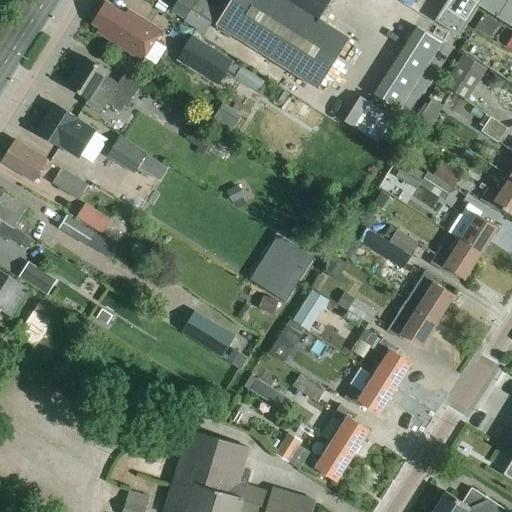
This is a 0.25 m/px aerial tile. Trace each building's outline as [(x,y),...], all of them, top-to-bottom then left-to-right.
[(205,36),(220,13),(200,0),(199,0),(185,22),(205,36)] [(318,93),(352,42),(323,23),(338,0),(235,0),(217,28),(318,93)] [(511,0),(444,0),(433,19),(457,34),(477,4),(511,26),(511,0)] [(125,16),(106,3),(93,24),(100,28),(97,32),(141,61),(160,31),(129,11),(125,16)] [(484,16),(475,30),(491,40),(499,26),(484,16)] [(424,20),(383,90),(412,107),(453,37),(424,20)] [(192,37),(177,61),(217,87),(233,63),(192,37)] [(444,88),(465,101),(485,69),(465,56),(444,88)] [(117,85),(104,76),(106,72),(85,58),(68,86),(88,99),(85,105),(99,114),(106,103),(119,111),(123,104),(128,106),(142,84),(124,73),(117,85)] [(240,75),(262,88),(269,75),(247,63),(240,75)] [(367,91),(367,90),(358,85),(342,109),(375,131),(391,107),(367,91)] [(38,134),(78,159),(93,135),(74,124),(77,120),(56,106),(38,134)] [(498,144),(507,130),(492,120),(483,134),(498,144)] [(147,156),(148,155),(120,138),(108,158),(135,175),(138,170),(147,156)] [(34,183),(47,162),(16,142),(2,163),(34,183)] [(155,161),(147,156),(138,170),(146,174),(155,161)] [(443,163),(434,177),(454,189),(463,175),(443,163)] [(405,165),(397,177),(417,190),(420,186),(425,178),(405,165)] [(79,202),(88,187),(61,170),(52,186),(79,202)] [(445,202),(453,190),(427,174),(425,178),(420,186),(445,202)] [(511,216),(511,177),(510,177),(497,197),(487,190),(479,201),(494,211),(496,207),(511,216)] [(227,193),(233,204),(244,198),(238,187),(227,193)] [(0,221),(25,237),(30,229),(19,222),(27,209),(0,191),(0,221)] [(473,251),(480,256),(497,229),(479,217),(482,213),(468,204),(460,216),(471,223),(460,240),(467,245),(466,246),(473,250),(473,251)] [(101,236),(110,221),(86,206),(77,221),(101,236)] [(367,213),(360,223),(370,229),(376,219),(367,213)] [(88,248),(96,235),(67,218),(60,230),(88,248)] [(0,238),(7,243),(10,238),(28,250),(33,242),(25,237),(0,221),(0,238)] [(402,270),(411,257),(367,228),(359,241),(402,270)] [(411,256),(420,244),(398,229),(390,242),(411,256)] [(345,260),(353,245),(340,238),(332,253),(345,260)] [(464,280),(480,256),(473,251),(473,250),(466,246),(467,245),(460,240),(447,260),(436,253),(429,264),(444,274),(447,269),(464,280)] [(48,296),(55,285),(29,268),(22,279),(48,296)] [(431,318),(438,322),(455,296),(437,285),(439,281),(425,271),(406,301),(418,308),(418,307),(425,311),(424,312),(432,317),(431,318)] [(0,312),(10,319),(27,292),(0,274),(0,312)] [(315,326),(335,295),(318,285),(299,316),(315,326)] [(346,310),(370,324),(377,314),(353,299),(346,310)] [(263,300),(259,312),(273,317),(277,305),(263,300)] [(421,349),(438,322),(431,318),(432,317),(424,312),(425,311),(418,307),(418,308),(406,301),(386,332),(400,342),(403,337),(421,349)] [(38,304),(26,324),(21,322),(17,329),(35,340),(41,330),(37,328),(40,323),(48,328),(56,315),(38,304)] [(107,325),(112,316),(101,309),(96,318),(107,325)] [(182,333),(222,359),(235,338),(195,313),(182,333)] [(277,340),(268,354),(283,364),(292,350),(277,340)] [(373,377),(394,390),(411,365),(393,353),(396,349),(381,340),(374,352),(385,359),(373,377)] [(240,356),(234,366),(241,371),(247,361),(240,356)] [(319,403),(325,393),(298,375),(291,386),(319,403)] [(378,416),(394,390),(373,377),(361,395),(350,388),(343,400),(357,409),(360,404),(378,416)] [(285,413),(292,402),(258,381),(251,392),(285,413)] [(330,444),(351,458),(368,432),(350,420),(353,416),(338,407),(331,419),(332,420),(322,436),(331,442),(330,444)] [(270,495),(245,488),(249,473),(241,471),(247,450),(189,432),(164,511),(310,511),(314,503),(271,490),(270,495)] [(289,464),(303,443),(290,435),(277,456),(289,464)] [(335,484),(351,458),(330,444),(317,464),(307,457),(300,468),(314,477),(317,472),(335,484)] [(511,453),(502,470),(511,476),(511,453)] [(507,511),(471,489),(462,504),(446,493),(433,511),(507,511)] [(131,490),(123,511),(146,511),(151,497),(131,490)]
